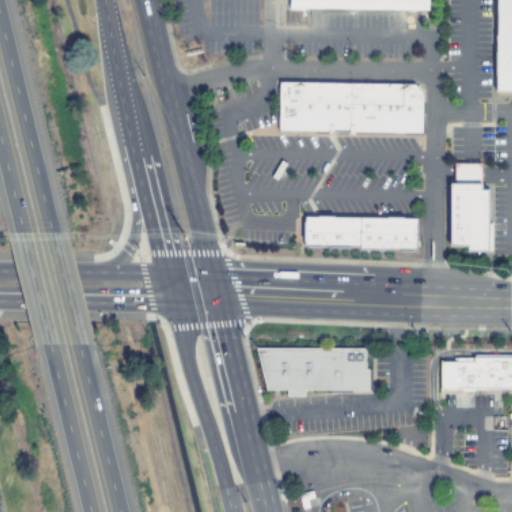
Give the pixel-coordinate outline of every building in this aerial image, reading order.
[(286,0),(428,0),(429,10),(286,8),(286,0)] [(511,97),(489,98),(487,0),(511,0),(511,97)] [(277,83),(276,129),(417,130),(417,92),(412,84),(277,83)] [(479,164),(451,164),(451,183),(446,183),(446,247),(463,246),(463,253),(485,253),(484,190),(479,190),(479,164)] [(300,219),(299,251),(413,252),(413,220),(300,219)] [(364,348),(253,348),(263,391),(284,391),(284,396),(302,396),(302,390),(366,390),(366,370),(364,370),(364,348)] [(437,389),(511,389),(511,359),(452,359),(452,363),(437,363),(437,389)]
